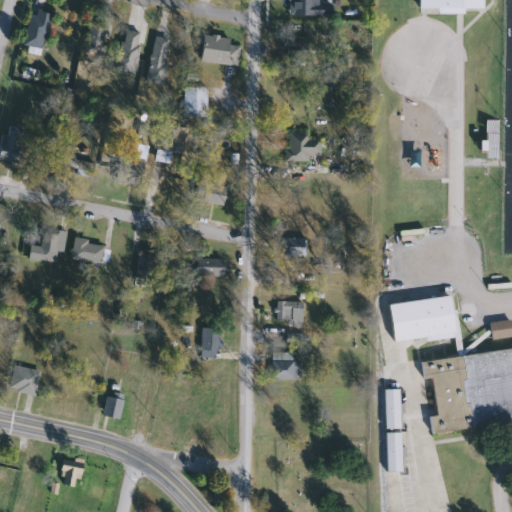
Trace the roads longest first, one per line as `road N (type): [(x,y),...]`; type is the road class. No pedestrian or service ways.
road 1 (residential): [(253,0),(243,475)]
road 2 (residential): [(0,190),(247,240)]
road 3 (secondary): [(134,454),(0,418)]
